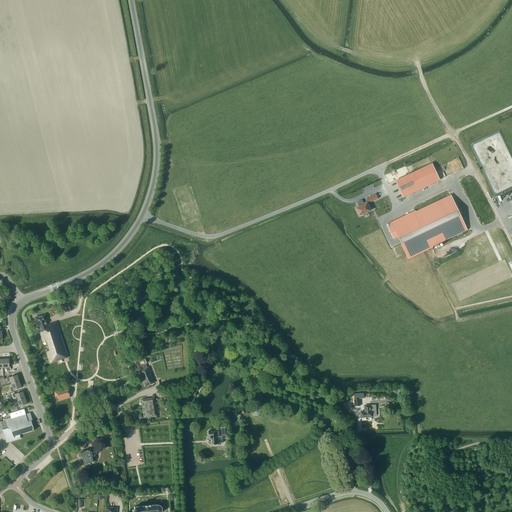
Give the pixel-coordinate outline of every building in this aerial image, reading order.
[(409,174),(395,181),(403,197),(417,190),(409,174)] [(359,206),(356,208),(359,216),(363,214),(364,215),(367,213),(367,212),(370,210),(367,203),(368,202),(368,203),(378,198),(376,193),(366,198),(367,201),(363,203),(361,200),(357,202),(359,206)] [(391,226),(388,227),(393,239),(398,236),(408,258),(432,247),(431,245),(467,229),(451,196),(416,213),(415,211),(389,223),(391,226)] [(61,334),(59,327),(57,321),(47,324),(46,321),(47,321),(45,314),(35,317),(37,324),(39,323),(41,332),(40,332),(43,342),(47,341),(50,350),(46,351),(50,363),(68,357),(61,334)] [(2,359),(3,367),(7,367),(7,370),(11,369),(10,367),(9,367),(9,359),(2,359)] [(138,367),(142,365),(144,369),(140,370),(146,386),(154,383),(148,367),(147,367),(146,364),(147,363),(145,359),(140,361),(139,359),(134,361),(136,365),(137,365),(138,367)] [(10,380),(12,383),(19,381),(17,375),(10,377),(9,376),(7,377),(8,381),(10,380)] [(19,381),(12,383),(13,387),(10,388),(12,391),(14,390),(14,389),(21,387),(19,381)] [(71,397),(67,386),(54,391),(57,401),(71,397)] [(16,397),(17,400),(25,397),(23,391),(15,394),(15,393),(12,394),(14,397),(16,397)] [(17,408),(20,407),(20,406),(27,403),(25,397),(17,400),(18,403),(16,404),(17,408)] [(141,399),(142,406),(144,418),(150,417),(157,416),(155,404),(154,397),(141,399)] [(361,418),(372,417),(372,411),(371,411),(370,405),(366,405),(366,411),(360,412),(361,418)] [(258,407),(254,407),(251,409),(251,414),(254,416),(258,416),(261,414),(261,409),(258,407)] [(2,425),(1,425),(7,443),(21,438),(19,434),(34,430),(31,420),(32,419),(30,413),(26,414),(24,409),(10,413),(11,417),(5,419),(2,422),(1,422),(2,425)] [(225,438),(225,430),(208,431),(208,437),(209,437),(209,439),(211,439),(211,445),(220,444),(220,443),(223,443),(223,439),(225,438)] [(111,435),(112,435),(110,431),(100,434),(102,438),(103,438),(103,441),(112,438),(111,435)] [(91,450),(91,449),(80,452),(82,457),(83,457),(85,464),(94,461),(93,457),(95,456),(94,453),(97,453),(95,449),(91,450)]
